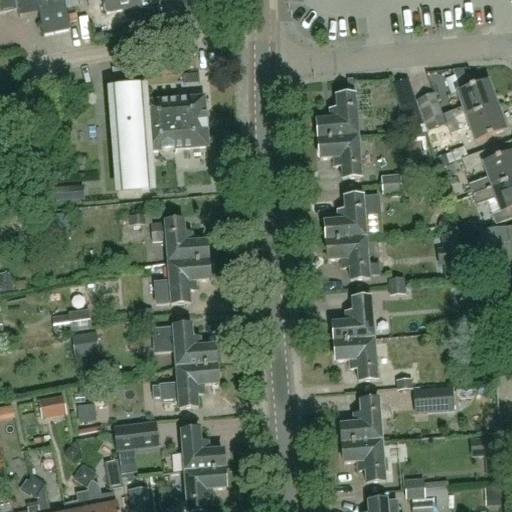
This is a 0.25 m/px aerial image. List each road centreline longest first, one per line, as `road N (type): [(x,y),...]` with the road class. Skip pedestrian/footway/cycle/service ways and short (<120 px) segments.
road 1 (tertiary): [(292,511),(262,68)]
road 2 (residential): [(261,28),(39,62),(0,143)]
road 3 (residential): [(262,68),(511,47)]
